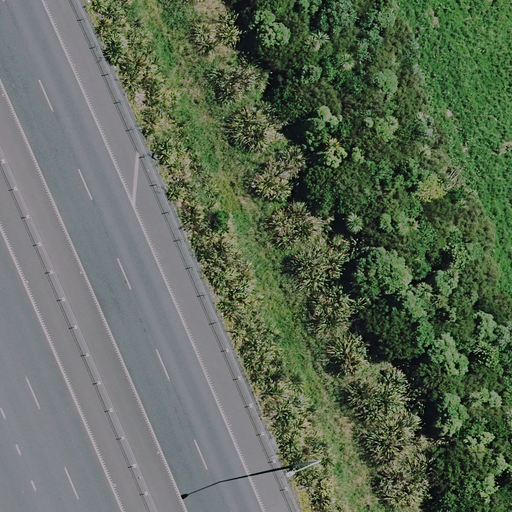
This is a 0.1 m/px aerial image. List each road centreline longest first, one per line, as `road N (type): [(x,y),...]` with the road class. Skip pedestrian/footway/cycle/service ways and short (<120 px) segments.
road 1 (motorway): [(0,47),(210,511)]
road 2 (motorway): [(69,511),(0,357)]
